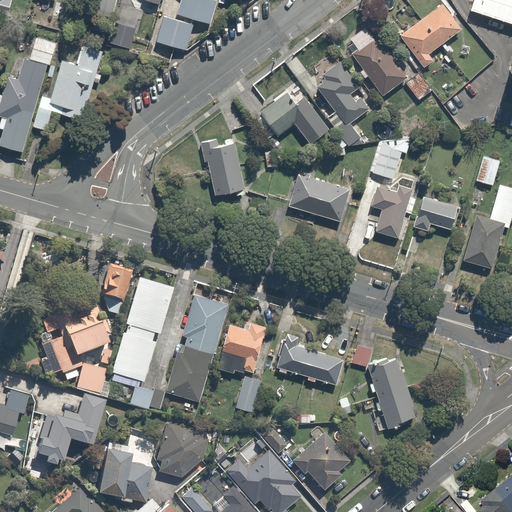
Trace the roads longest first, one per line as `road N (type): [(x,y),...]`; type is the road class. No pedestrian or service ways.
road 1 (unclassified): [(466,324),(123,225)]
road 2 (residential): [(306,0),(146,126)]
road 3 (unclassified): [(481,425),(377,511)]
road 4 (residential): [(40,201),(146,126)]
